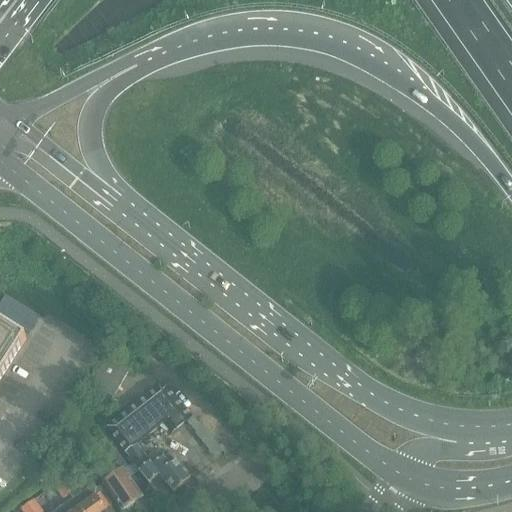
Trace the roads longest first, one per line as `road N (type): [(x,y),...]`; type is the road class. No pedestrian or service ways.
road 1 (secondary): [(0,157),(402,484),(447,496),(511,483)]
road 2 (secondary): [(511,426),(450,424),(401,408),(338,371),(136,216)]
road 3 (motorway): [(138,63),(224,33),(332,36),(422,93),(511,190)]
road 4 (motorway): [(136,216),(93,151),(89,125),(104,94),(138,63)]
road 5 (secondary): [(136,216),(15,118)]
road 6 (motorway): [(15,118),(138,63)]
